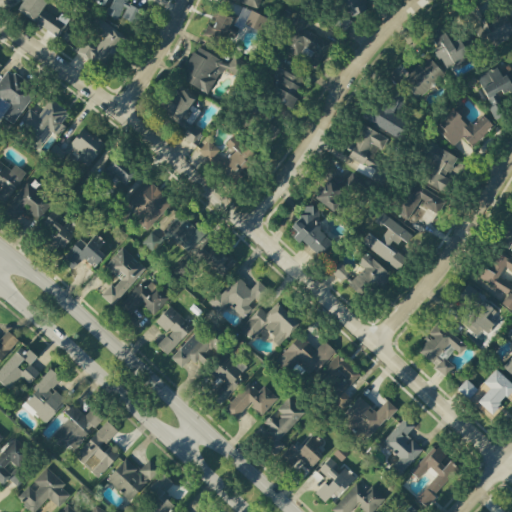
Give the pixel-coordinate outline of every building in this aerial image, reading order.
[(22,0),(16,12),(57,36),(67,19),(60,15),(58,19),(42,10),(47,0),(22,0)] [(127,0),(92,0),(92,1),(103,6),(105,0),(111,0),(105,14),(117,20),(119,17),(133,24),(139,10),(126,4),(127,0)] [(229,0),(258,9),(260,0),(229,0)] [(341,0),(346,17),(366,12),(363,0),(341,0)] [(511,36),(511,31),(504,13),(482,22),(476,8),(467,12),(482,49),(511,36)] [(344,33),(351,22),(338,13),(331,24),(344,33)] [(330,44),(304,30),(310,20),(300,14),(280,49),(316,69),(330,44)] [(76,54),(104,70),(124,35),(98,20),(91,34),(100,39),(94,50),(82,43),(76,54)] [(429,36),(443,67),(469,56),(460,38),(449,43),(443,30),(429,36)] [(208,95),(222,68),(236,76),(244,62),(233,57),(228,65),(196,47),(179,79),(208,95)] [(444,75),(427,57),(409,75),(399,65),(388,76),(404,93),(408,89),(417,99),(444,75)] [(476,76),(495,121),(506,116),(498,96),(511,90),(511,78),(510,73),(501,77),(497,67),(476,76)] [(14,125),(36,88),(6,70),(0,79),(0,99),(9,105),(2,117),(14,125)] [(293,98),(302,81),(281,70),(267,96),(291,109),(296,100),(293,98)] [(200,132),(185,121),(194,108),(190,105),(196,97),(178,84),(160,110),(187,129),(181,136),(192,144),(200,132)] [(365,119),(395,138),(406,121),(391,112),(402,96),(386,86),(365,119)] [(39,151),(66,112),(49,100),(38,116),(29,109),(17,126),(28,134),(24,140),(39,151)] [(453,146),(461,138),(471,148),(493,126),(481,115),(472,125),(462,115),(466,111),(459,103),(435,128),(453,146)] [(104,146),(81,128),(66,148),(89,165),(104,146)] [(224,145),(231,152),(218,166),(235,182),(259,157),(234,134),(224,145)] [(209,162),(219,150),(207,140),(198,151),(209,162)] [(457,159),(434,145),(415,177),(440,192),(455,166),(453,165),(457,159)] [(134,173),(117,157),(102,175),(119,190),(134,173)] [(0,194),(5,199),(26,174),(15,165),(9,171),(0,162),(0,194)] [(333,174),(314,197),(329,210),(349,187),(333,174)] [(137,221),(145,229),(171,204),(147,179),(127,198),(143,215),(137,221)] [(37,220),(52,202),(27,182),(6,208),(17,217),(23,209),(37,220)] [(444,201),(423,188),(416,199),(438,211),(444,201)] [(290,226),(296,233),(294,236),(318,259),(333,243),(310,221),(317,214),(309,206),(290,226)] [(60,252),(78,228),(68,220),(66,222),(52,211),(38,228),(49,237),(45,241),(60,252)] [(412,235),(381,212),(376,220),(388,229),(378,241),(368,234),(361,243),(398,270),(409,256),(401,250),(412,235)] [(188,252),(203,237),(179,214),(164,230),(188,252)] [(511,234),(507,232),(500,248),(511,253),(511,234)] [(80,239),(60,260),(71,270),(82,258),(93,268),(104,256),(98,250),(104,243),(95,235),(85,244),(80,239)] [(227,255),(224,258),(207,242),(194,256),(220,280),(236,262),(227,255)] [(138,277),(126,266),(133,258),(122,248),(104,267),(117,279),(101,297),(111,306),(138,277)] [(477,278),(506,296),(511,285),(498,277),(504,268),(511,272),(511,258),(498,250),(486,269),(484,268),(477,278)] [(347,285),(364,301),(389,276),(366,253),(356,263),(363,269),(347,285)] [(340,281),(349,272),(339,262),(330,272),(340,281)] [(267,290),(257,281),(250,289),(235,276),(210,304),(221,314),(228,305),(242,318),(251,309),(250,308),(267,290)] [(169,299),(150,281),(145,287),(141,283),(118,308),(128,317),(140,305),(152,316),(169,299)] [(495,312),(467,286),(457,297),(469,309),(458,322),(475,337),(482,330),(486,334),(493,325),(488,321),(495,312)] [(265,314),(260,308),(239,328),(250,340),(262,328),(279,344),(298,325),(277,303),(265,314)] [(167,356),(192,328),(169,306),(155,322),(167,333),(156,346),(167,356)] [(466,346),(439,323),(415,350),(445,377),(454,367),(445,360),(454,350),(459,354),(466,346)] [(223,336),(211,324),(202,333),(198,329),(170,358),(180,368),(191,357),(197,363),(223,336)] [(0,360),(18,341),(8,332),(0,339),(0,360)] [(323,342),(315,351),(299,336),(275,361),(287,372),(296,363),(311,377),(334,352),(323,342)] [(0,382),(8,390),(20,377),(29,385),(39,373),(29,365),(35,358),(21,346),(0,368),(0,382)] [(209,371),(222,383),(210,397),(218,405),(245,376),(223,355),(209,371)] [(359,376),(337,355),(322,371),(332,381),(338,375),(344,381),(328,397),(339,408),(349,398),(344,392),(359,376)] [(511,355),(502,367),(511,375),(511,355)] [(511,403),(511,385),(494,370),(482,383),(489,389),(476,403),(491,416),(507,399),(511,403)] [(20,404),(44,425),(65,401),(51,388),(60,379),(51,371),(20,404)] [(456,390),(467,399),(476,389),(465,380),(456,390)] [(277,398),(263,386),(258,392),(248,383),(225,408),(236,418),(248,405),(261,416),(277,398)] [(306,414),(288,397),(274,413),(273,412),(263,423),(270,429),(261,439),(273,450),(306,414)] [(369,437),(395,409),(386,400),(375,412),(359,397),(340,418),(356,434),(361,429),(369,437)] [(63,413),(68,418),(51,438),(61,448),(65,443),(73,451),(102,418),(91,408),(85,416),(71,404),(63,413)] [(390,469),(398,477),(423,451),(406,435),(415,426),(405,417),(381,442),(399,459),(390,469)] [(118,455),(105,443),(116,431),(106,422),(73,457),(97,478),(118,455)] [(291,445),(278,458),(289,469),(298,458),(309,469),(321,456),(315,451),(322,444),(313,435),(297,451),(291,445)] [(16,468),(29,453),(13,438),(0,452),(0,484),(1,485),(11,475),(3,468),(9,462),(16,468)] [(436,474),(415,498),(424,506),(459,469),(434,447),(410,473),(418,480),(429,468),(436,474)] [(324,503),(332,494),(336,497),(354,478),(342,467),(340,468),(329,458),(318,471),(327,480),(314,494),(324,503)] [(129,502),(159,470),(148,460),(138,471),(125,459),(105,480),(129,502)] [(58,508),(69,495),(61,488),(65,485),(45,468),(30,485),(29,484),(16,499),(30,511),(34,511),(47,498),(58,508)] [(163,494),(173,484),(162,474),(139,498),(147,506),(141,511),(167,511),(174,505),(163,494)] [(372,511),(385,500),(371,487),(366,492),(356,483),(331,510),(332,511),(349,511),(356,505),(363,511),(372,511)]
